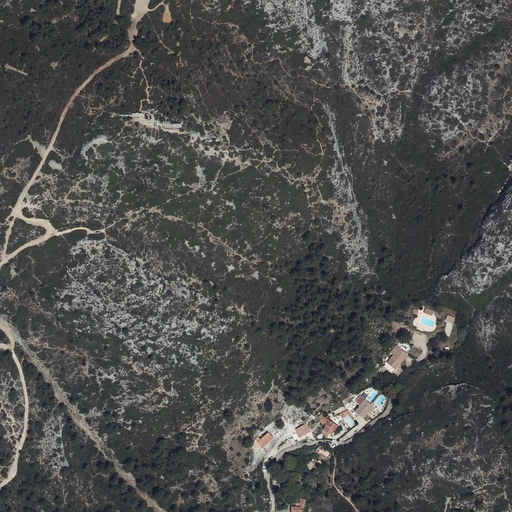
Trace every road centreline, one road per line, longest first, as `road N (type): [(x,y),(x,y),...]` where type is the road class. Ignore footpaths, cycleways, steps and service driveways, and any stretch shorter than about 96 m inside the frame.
road 1 (residential): [(271,511),(267,481),(279,455),(319,440),(349,443),(390,410),(395,375),(425,354)]
road 2 (track): [(17,213),(71,99),(133,48),(145,0)]
